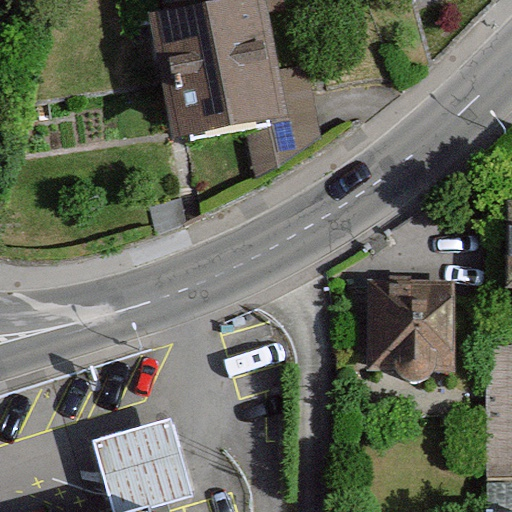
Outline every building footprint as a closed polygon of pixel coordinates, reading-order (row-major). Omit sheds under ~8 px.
[(137,35),(162,160),(276,137),(251,12),(137,35)] [(511,213),(499,214),(498,303),(511,303),(511,213)] [(440,287),(356,288),(358,390),(441,388),(440,287)] [(511,346),(489,347),(488,478),(511,478),(511,346)] [(99,433),(124,511),(148,511),(166,506),(204,494),(176,408),(99,433)]
